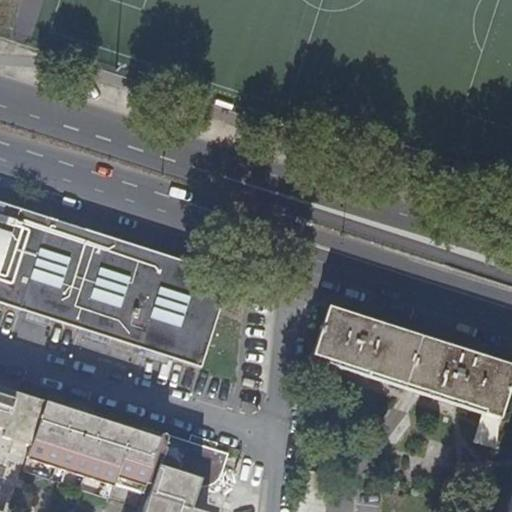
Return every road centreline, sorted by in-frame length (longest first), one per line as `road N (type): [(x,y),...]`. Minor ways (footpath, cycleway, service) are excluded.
road 1 (primary): [(58,174),(511,326)]
road 2 (primary): [(58,174),(342,244),(511,300)]
road 3 (primary): [(511,279),(344,225),(135,136)]
road 4 (primary): [(511,252),(135,136)]
road 5 (residential): [(275,447),(0,357)]
road 6 (residential): [(275,447),(284,295)]
road 7 (primary): [(135,136),(0,96)]
